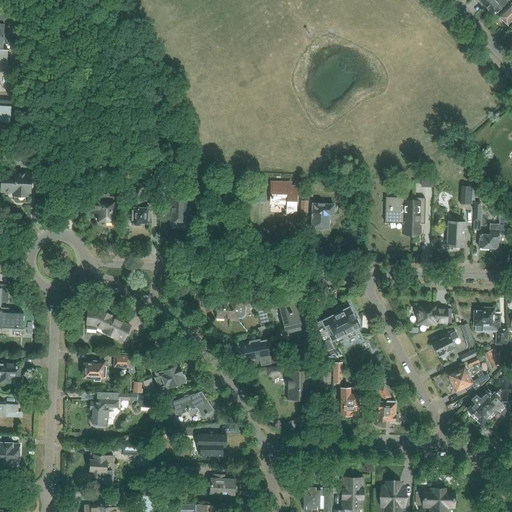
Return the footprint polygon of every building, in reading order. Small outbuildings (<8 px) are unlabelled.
[(478,0),(493,16),(507,3),(510,1),(508,0),(506,0),(505,1),(504,0),(478,0)] [(511,2),(498,16),(507,26),(511,21),(511,2)] [(0,122),(10,123),(11,107),(13,107),(14,101),(0,100),(0,66),(7,67),(8,50),(9,50),(3,49),(4,44),(10,43),(8,34),(3,34),(4,17),(0,16),(0,122)] [(92,168),(99,170),(101,160),(87,158),(84,170),(91,171),(92,168)] [(161,185),(175,186),(177,169),(162,168),(161,185)] [(433,168),(425,168),(425,176),(433,176),(433,168)] [(31,172),(10,171),(10,176),(2,176),(1,191),(14,192),(14,195),(27,195),(27,193),(30,193),(31,172)] [(253,177),(252,201),(264,202),(265,178),(253,177)] [(222,209),(238,210),(237,227),(244,227),(247,179),(238,179),(238,191),(223,190),(222,209)] [(280,179),(272,179),(271,201),(287,202),(287,213),(295,213),(296,186),(280,186),(280,179)] [(142,185),(134,185),(134,190),(132,190),(131,208),(131,222),(132,223),(134,225),(138,225),(140,224),(140,223),(149,223),(149,208),(141,208),(142,190),(142,185)] [(471,201),(472,189),(472,186),(461,186),(460,204),(471,204),(471,201)] [(474,190),(477,197),(483,194),(479,187),(474,190)] [(172,197),(170,197),(170,212),(171,212),(170,221),(185,221),(185,217),(190,217),(190,207),(186,207),(186,192),(172,192),(172,197)] [(95,202),(94,213),(98,213),(97,221),(114,222),(114,218),(115,218),(115,206),(114,206),(114,196),(113,194),(108,194),(106,196),(101,195),(101,202),(95,202)] [(390,199),(390,222),(403,222),(403,233),(419,233),(419,211),(424,211),(424,200),(425,200),(425,198),(424,198),(424,199),(404,198),(404,199),(390,199)] [(473,222),(474,222),(479,222),(480,222),(481,201),(474,201),(473,222)] [(334,204),(312,203),(311,228),(328,229),(328,216),(334,216),(334,204)] [(447,221),(446,247),(446,246),(463,247),(463,248),(464,248),(465,222),(464,222),(447,221)] [(490,223),(489,232),(489,235),(480,234),(479,248),(497,249),(497,242),(499,242),(499,232),(500,224),(490,223)] [(0,328),(23,329),(23,313),(8,312),(8,308),(0,308),(1,301),(1,289),(0,288),(0,328)] [(245,315),(246,308),(250,308),(251,300),(232,299),(232,302),(217,301),(216,318),(229,318),(229,321),(238,321),(238,318),(241,318),(245,315)] [(279,306),(286,333),(305,329),(298,301),(279,306)] [(314,313),(309,315),(319,359),(322,358),(324,357),(326,358),(333,352),(335,351),(336,350),(332,342),(334,342),(335,345),(338,351),(338,361),(378,365),(386,363),(371,335),(361,334),(360,333),(356,327),(359,326),(358,325),(359,323),(357,319),(355,318),(354,317),(349,308),(348,308),(346,303),(334,310),(336,314),(322,321),(319,316),(316,318),(314,313)] [(436,324),(440,324),(447,324),(447,322),(450,322),(451,308),(447,308),(447,306),(437,306),(437,304),(417,303),(416,324),(436,325),(436,324)] [(264,305),(259,306),(259,308),(257,308),(258,317),(257,318),(258,321),(259,322),(261,328),(268,326),(264,305)] [(475,311),(474,327),(483,327),(483,332),(495,332),(495,345),(507,345),(507,328),(499,328),(500,316),(498,314),(494,314),(494,309),(484,309),(484,311),(475,311)] [(118,338),(123,341),(130,327),(111,317),(111,316),(101,311),(101,312),(98,311),(88,310),(86,329),(96,330),(97,328),(103,332),(117,339),(118,338)] [(460,326),(460,327),(467,347),(474,345),(467,324),(460,326)] [(440,336),(441,339),(432,344),(430,345),(435,355),(438,354),(440,358),(448,354),(447,353),(455,349),(451,341),(458,337),(455,331),(449,335),(447,332),(440,336)] [(312,337),(301,340),(306,355),(317,352),(312,337)] [(266,340),(260,341),(260,339),(248,341),(249,343),(238,345),(248,360),(259,358),(260,366),(271,364),(266,341),(267,341),(266,340)] [(487,361),(491,368),(501,362),(494,348),(483,353),(487,362),(487,361)] [(459,357),(462,363),(477,356),(473,350),(459,357)] [(113,367),(121,367),(121,373),(128,373),(128,372),(135,373),(132,357),(132,356),(117,355),(113,355),(113,367)] [(479,363),(479,362),(483,360),(481,355),(476,358),(475,357),(466,362),(469,367),(479,363)] [(83,377),(93,378),(93,381),(100,382),(100,378),(103,378),(105,378),(105,361),(90,360),(89,363),(84,363),(83,377)] [(23,376),(22,376),(21,376),(21,367),(19,367),(19,366),(18,366),(18,363),(0,362),(0,381),(3,381),(3,382),(12,382),(12,381),(21,381),(23,381),(24,380),(24,378),(23,376)] [(340,363),(333,363),(333,383),(341,383),(341,370),(341,363),(340,363)] [(160,388),(161,391),(187,382),(180,365),(179,366),(178,364),(177,365),(177,364),(160,370),(160,371),(155,373),(155,372),(154,373),(155,377),(153,377),(158,389),(160,388)] [(368,367),(369,382),(382,381),(381,366),(368,367)] [(465,367),(448,375),(456,391),(465,387),(469,395),(474,393),(489,378),(487,374),(472,381),(465,367)] [(330,385),(330,369),(315,369),(315,384),(330,385)] [(308,370),(288,370),(288,400),(308,400),(308,382),(313,382),(313,370),(308,370)] [(475,403),(468,409),(481,422),(495,409),(497,410),(498,409),(502,412),(502,414),(505,417),(509,417),(511,413),(511,405),(510,404),(510,391),(509,371),(500,372),(500,373),(492,380),(497,385),(498,383),(499,387),(491,394),(488,390),(489,389),(485,384),(470,399),(475,403)] [(141,383),(142,384),(144,389),(145,388),(147,393),(150,391),(152,396),(158,393),(156,388),(154,388),(151,379),(143,382),(142,383),(141,383)] [(141,393),(142,384),(141,383),(142,383),(142,382),(133,382),(132,393),(141,393)] [(383,401),(378,401),(377,421),(398,421),(399,414),(395,414),(395,401),(392,401),(392,399),(384,385),(376,390),(383,401)] [(358,414),(358,388),(341,388),(341,407),(337,407),(337,414),(341,414),(341,415),(357,415),(358,414)] [(90,402),(90,409),(92,410),(92,415),(91,423),(91,424),(92,424),(92,425),(92,426),(93,426),(94,426),(94,427),(105,427),(106,427),(106,426),(107,426),(107,425),(108,425),(108,424),(108,410),(109,410),(109,408),(113,408),(120,408),(120,400),(120,393),(105,392),(99,392),(98,399),(98,402),(96,402),(90,402)] [(196,409),(202,418),(213,410),(201,392),(194,396),(192,394),(172,402),(177,416),(196,409)] [(155,397),(137,395),(137,403),(140,404),(139,407),(154,408),(155,397)] [(18,405),(4,404),(5,401),(0,401),(0,416),(5,417),(5,412),(18,413),(18,405)] [(168,435),(192,436),(192,427),(168,430),(168,435)] [(226,434),(219,434),(197,433),(197,435),(198,435),(198,443),(201,443),(200,453),(200,454),(199,456),(200,456),(220,456),(222,457),(223,448),(223,444),(225,444),(225,441),(225,436),(226,436),(226,435),(226,434)] [(17,460),(18,444),(0,443),(0,442),(0,464),(9,465),(9,460),(17,460)] [(123,455),(138,455),(137,460),(155,461),(155,449),(138,448),(123,447),(123,455)] [(90,460),(89,471),(90,471),(90,477),(95,477),(95,483),(111,484),(111,471),(107,470),(107,462),(113,462),(114,456),(93,455),(93,460),(90,460)] [(173,475),(197,476),(198,467),(174,465),(173,475)] [(210,478),(209,493),(234,494),(235,480),(224,480),(224,475),(212,474),(212,478),(210,478)] [(362,478),(343,478),(343,489),(342,489),(342,499),(342,508),(348,508),(361,508),(361,499),(362,499),(362,489),(361,489),(362,478)] [(383,486),(382,507),(385,507),(385,510),(399,510),(399,505),(403,505),(403,486),(397,486),(397,483),(385,483),(385,486),(383,486)] [(319,496),(322,496),(322,488),(320,488),(320,487),(315,487),(315,486),(307,486),(307,487),(304,487),(303,510),(304,511),(309,511),(311,510),(311,509),(319,509),(319,496)] [(330,511),(331,488),(324,488),(323,511),(330,511)] [(434,491),(424,490),(424,492),(416,492),(416,505),(424,505),(424,506),(430,507),(430,511),(446,511),(446,507),(453,507),(453,500),(454,500),(454,497),(453,497),(453,491),(443,491),(443,490),(434,489),(434,491)] [(124,493),(124,501),(138,502),(138,493),(124,493)]
